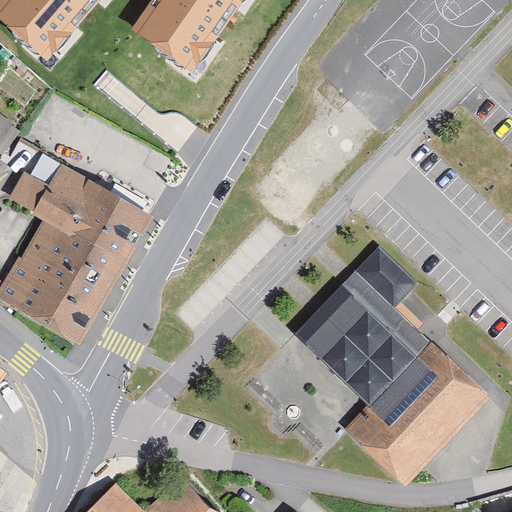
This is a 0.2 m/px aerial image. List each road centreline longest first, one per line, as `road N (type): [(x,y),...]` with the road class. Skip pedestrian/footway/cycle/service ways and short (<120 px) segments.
road 1 (residential): [(117,448),(359,210),(511,41)]
road 2 (unclassified): [(322,0),(276,67),(93,402),(63,416)]
road 3 (residential): [(117,448),(406,493),(511,483)]
road 4 (unknown): [(387,181),(511,296)]
